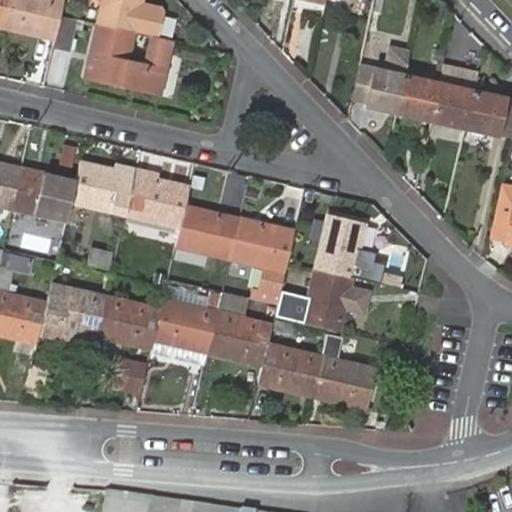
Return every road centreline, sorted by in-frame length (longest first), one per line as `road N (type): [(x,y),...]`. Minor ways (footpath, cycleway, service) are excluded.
road 1 (residential): [(58,464),(317,484)]
road 2 (residential): [(313,444),(59,425)]
road 3 (residential): [(0,98),(228,151)]
road 4 (residential): [(250,59),(377,181)]
road 5 (residential): [(377,181),(492,301)]
road 6 (residential): [(492,301),(462,462)]
road 7 (residential): [(228,151),(377,181)]
